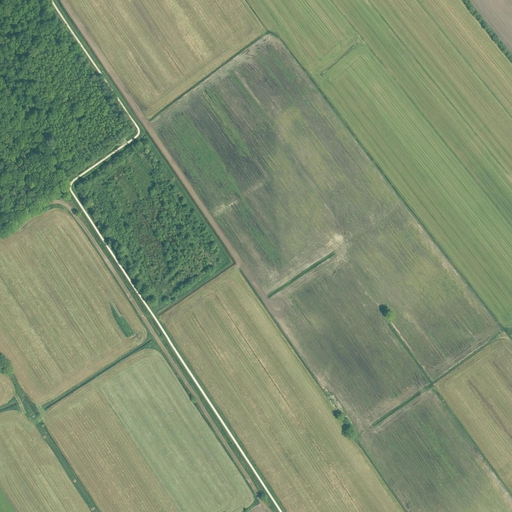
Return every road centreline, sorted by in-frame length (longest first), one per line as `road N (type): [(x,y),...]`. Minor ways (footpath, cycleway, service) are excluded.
road 1 (track): [(0,143),(38,200),(70,208),(270,511)]
road 2 (track): [(64,0),(241,263)]
